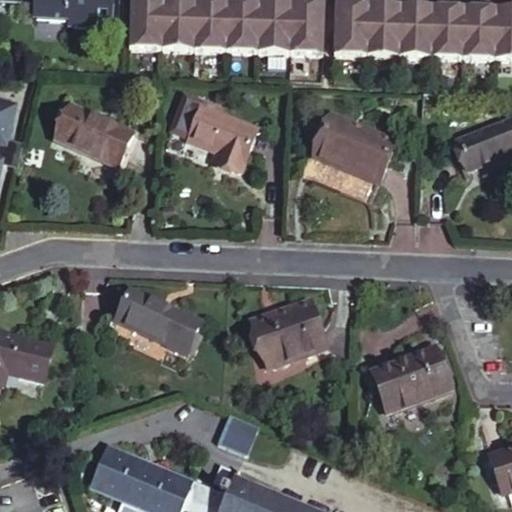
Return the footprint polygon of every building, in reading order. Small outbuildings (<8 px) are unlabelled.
[(0,0),(0,6),(31,9),(29,26),(63,28),(63,34),(87,36),(88,27),(108,29),(109,12),(110,6),(110,0),(0,0)] [(141,15),(142,2),(139,0),(126,0),(127,7),(127,14),(126,55),(159,56),(161,1),(153,1),(148,6),(148,15),(141,15)] [(175,8),(170,1),(161,1),(159,56),(192,57),(194,0),(183,0),(181,4),(180,16),(174,15),(175,8)] [(206,17),(207,5),(204,1),(198,0),(194,0),(192,57),(226,59),(227,4),(219,3),(214,9),(213,17),(206,17)] [(227,4),(227,0),(213,0),(214,5),(214,9),(219,3),(227,4)] [(240,5),(240,0),(227,0),(227,4),(237,4),(240,9),(240,5)] [(279,6),(290,6),(289,0),(275,0),(275,7),(275,11),(279,6)] [(289,0),(290,6),(299,6),(302,12),(303,8),(302,0),(289,0)] [(351,14),(354,10),(365,11),(365,0),(352,0),(352,10),(351,14)] [(365,0),(365,11),(374,11),(378,16),(378,11),(378,0),(365,0)] [(416,15),(419,10),(431,10),(431,0),(416,0),(415,13),(416,15)] [(431,0),(431,10),(437,10),(443,16),(443,14),(443,0),(431,0)] [(481,18),(484,14),(494,14),(494,0),(481,0),(481,16),(481,18)] [(494,0),(494,14),(503,14),(507,19),(507,17),(508,0),(494,0)] [(240,9),(237,4),(227,4),(226,59),(256,60),(258,2),(249,2),(246,6),(246,17),(239,17),(240,9)] [(271,7),(267,3),(258,2),(256,60),(288,61),(290,6),(279,6),(275,11),(275,20),(270,20),(271,7)] [(365,11),(354,10),(351,14),(351,20),(345,19),(345,10),(342,5),(333,4),(331,63),(363,64),(365,11)] [(302,12),(299,6),(290,6),(288,61),(319,62),(322,6),(311,5),(308,9),(307,21),(301,21),(302,12)] [(110,6),(109,12),(127,14),(127,7),(110,6)] [(389,6),(384,12),(383,21),(378,20),(378,16),(374,11),(365,11),(363,64),(395,65),(398,7),(389,6)] [(431,10),(419,10),(416,15),(416,22),(409,22),(409,12),(405,7),(398,7),(395,65),(428,67),(431,10)] [(437,10),(431,10),(428,67),(461,68),(463,9),(454,9),(449,15),(449,22),(443,23),(443,16),(437,10)] [(472,10),(463,9),(461,68),(492,70),(494,14),(484,14),(481,18),(481,25),(475,26),(476,15),(472,10)] [(503,14),(494,14),(492,70),(511,70),(511,26),(506,26),(507,19),(503,14)] [(68,104),(53,140),(115,167),(130,130),(68,104)] [(14,111),(0,107),(0,170),(1,166),(0,165),(0,146),(5,148),(14,111)] [(201,109),(188,143),(219,154),(216,165),(239,174),(256,130),(201,109)] [(331,115),(313,156),(374,183),(392,142),(331,115)] [(456,142),(468,171),(511,152),(511,128),(509,122),(456,142)] [(0,165),(1,166),(18,170),(22,153),(5,148),(0,146),(0,165)] [(250,321),(267,369),(327,347),(310,300),(250,321)] [(175,322),(129,302),(117,328),(187,360),(197,337),(201,328),(177,317),(175,322)] [(52,348),(0,334),(0,385),(3,373),(43,383),(52,348)] [(203,340),(197,337),(187,360),(193,362),(203,340)] [(436,347),(369,374),(385,415),(453,388),(436,347)] [(257,430),(230,418),(218,447),(246,458),(257,430)] [(186,511),(187,511),(198,486),(108,449),(91,491),(125,505),(142,511),(143,511),(186,511)] [(511,451),(493,458),(506,494),(511,491),(511,451)] [(219,495),(198,486),(187,511),(189,511),(302,511),(235,484),(231,492),(222,489),(219,495)]
